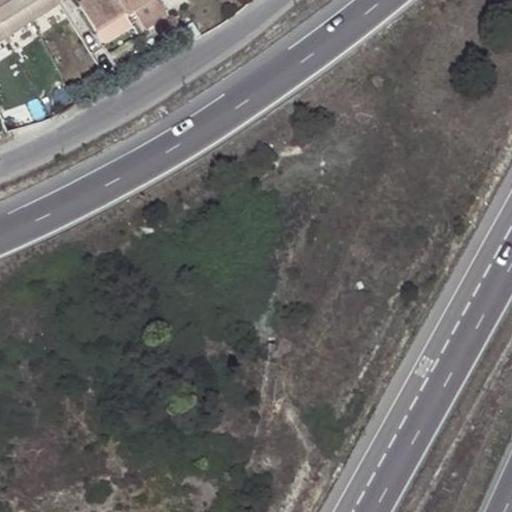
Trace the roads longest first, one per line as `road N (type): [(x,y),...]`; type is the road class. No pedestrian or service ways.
road 1 (motorway): [(382,0),(139,168),(0,236)]
road 2 (unclassified): [(276,0),(172,78),(0,167)]
road 3 (motorway): [(511,263),(373,511)]
